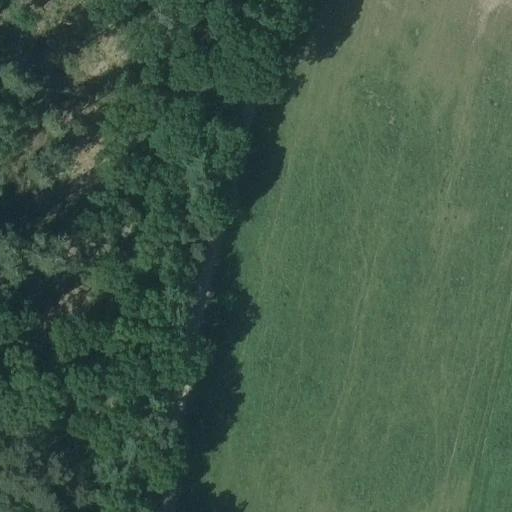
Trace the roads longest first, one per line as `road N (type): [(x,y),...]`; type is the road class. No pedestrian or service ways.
road 1 (unknown): [(127,511),(115,406),(117,322),(146,151),(125,117),(0,80)]
road 2 (track): [(167,511),(187,341),(276,0)]
